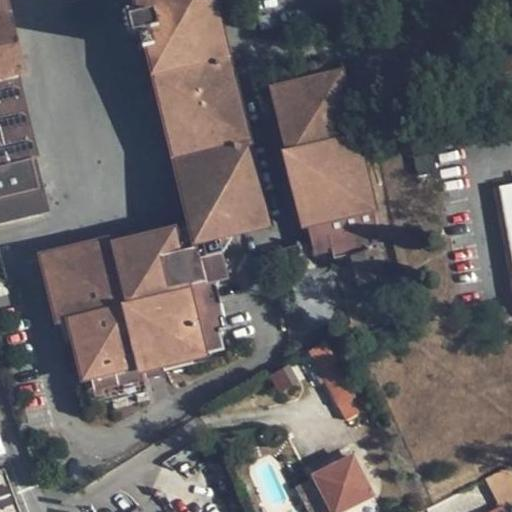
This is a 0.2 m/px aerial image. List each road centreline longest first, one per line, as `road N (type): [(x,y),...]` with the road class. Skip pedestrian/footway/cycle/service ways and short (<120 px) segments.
road 1 (unknown): [(263,282),(271,348),(153,418),(24,477)]
road 2 (unknown): [(511,38),(485,61),(511,155)]
